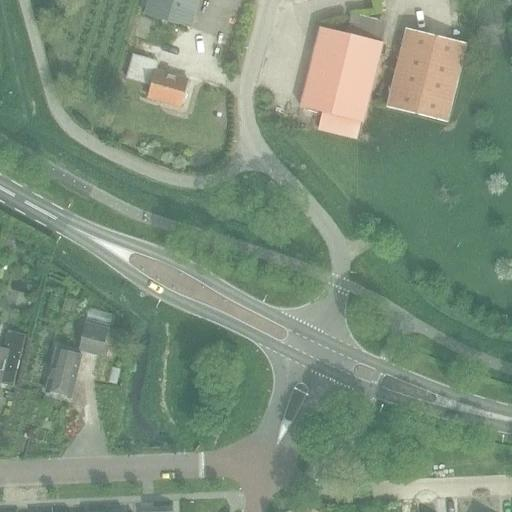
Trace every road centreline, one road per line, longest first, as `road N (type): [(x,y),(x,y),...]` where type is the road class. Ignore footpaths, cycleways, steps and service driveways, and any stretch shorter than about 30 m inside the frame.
road 1 (unclassified): [(260,155),(195,184),(168,179),(74,131),(56,112),(24,0)]
road 2 (secondary): [(54,218),(152,288),(310,361)]
road 3 (secondary): [(318,339),(175,261),(54,218)]
road 4 (residential): [(266,469),(238,463),(0,474)]
road 5 (residential): [(266,469),(332,494),(511,486)]
road 6 (secondary): [(310,361),(450,418),(511,423)]
road 7 (secondary): [(511,417),(318,339)]
road 8 (unclassified): [(265,0),(242,95),(260,155)]
road 9 (unclassified): [(260,155),(328,218),(342,259),(338,281)]
